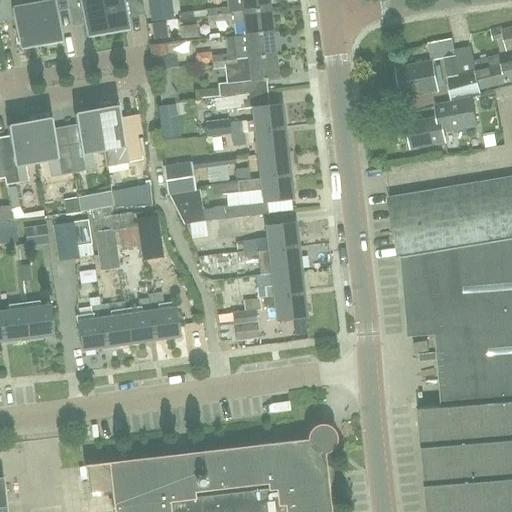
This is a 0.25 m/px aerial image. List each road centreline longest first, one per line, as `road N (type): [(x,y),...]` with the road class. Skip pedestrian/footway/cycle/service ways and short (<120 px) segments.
road 1 (residential): [(0,419),(367,367)]
road 2 (unclassified): [(367,367),(329,16)]
road 3 (residential): [(0,77),(129,52),(134,78),(19,98)]
road 4 (unclassified): [(384,511),(367,367)]
road 5 (residential): [(451,0),(329,16)]
